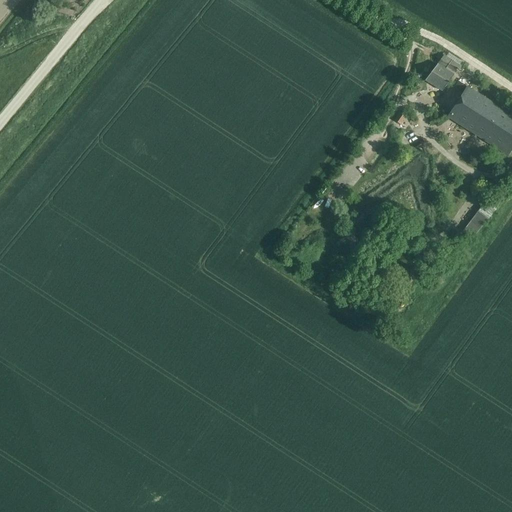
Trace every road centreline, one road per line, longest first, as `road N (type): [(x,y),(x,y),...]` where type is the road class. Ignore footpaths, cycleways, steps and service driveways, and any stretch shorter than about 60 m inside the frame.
road 1 (unclassified): [(0,123),(84,20)]
road 2 (unknown): [(381,22),(403,35),(418,63),(393,126)]
